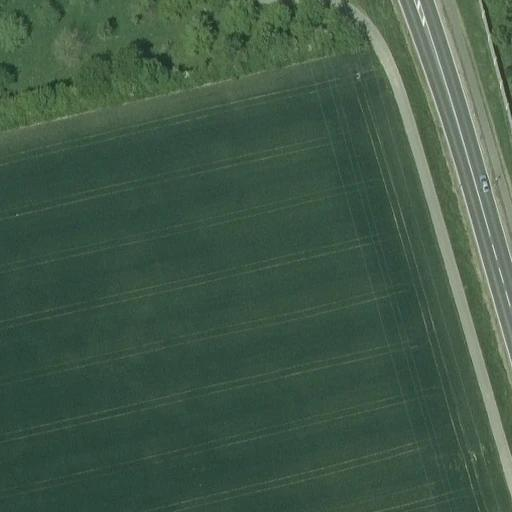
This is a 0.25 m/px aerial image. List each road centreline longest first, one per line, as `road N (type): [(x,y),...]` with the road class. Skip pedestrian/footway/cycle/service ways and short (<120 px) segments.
road 1 (track): [(511,477),(411,120),(382,45),(356,12),(283,0)]
road 2 (secondary): [(511,308),(416,0)]
